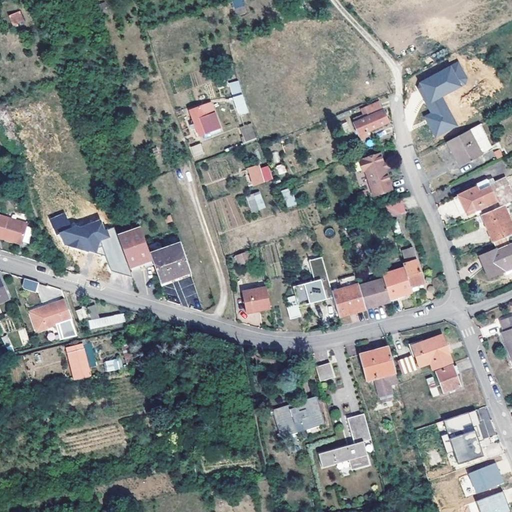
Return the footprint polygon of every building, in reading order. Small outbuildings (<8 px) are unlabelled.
[(242,0),(231,0),(235,8),(244,4),(242,0)] [(14,25),(24,22),(19,11),(10,15),(14,25)] [(420,81),(418,88),(431,112),(423,117),(436,140),(459,127),(442,98),(466,84),(466,77),(458,60),(420,81)] [(238,80),(228,83),(232,95),(242,92),(238,80)] [(237,97),(243,115),(252,112),(246,94),(237,97)] [(367,135),(366,131),(387,122),(378,102),(364,108),(367,116),(353,122),(360,138),(367,135)] [(200,137),(221,130),(211,104),(199,107),(190,111),(200,137)] [(244,143),(256,139),(251,123),(239,127),(244,143)] [(463,164),(492,150),(479,125),(446,142),(454,157),(458,155),(463,164)] [(194,159),(205,156),(200,143),(189,147),(194,159)] [(387,165),(386,160),(383,150),(364,157),(367,167),(375,194),(394,188),(387,165)] [(492,150),(463,164),(463,165),(492,151),(492,150)] [(459,166),(463,164),(458,155),(454,157),(459,166)] [(284,164),(276,166),(278,175),(286,173),(284,164)] [(253,185),(263,182),(257,165),(247,168),(253,185)] [(490,184),(498,200),(500,206),(503,205),(511,201),(511,200),(511,194),(504,178),(490,184)] [(498,200),(490,184),(489,181),(458,195),(466,213),(467,214),(498,200)] [(282,190),(286,208),(295,206),(291,188),(282,190)] [(260,191),(245,196),(251,213),(266,208),(260,191)] [(458,217),(466,213),(458,195),(449,199),(458,217)] [(382,219),(399,213),(395,200),(384,204),(377,206),(382,219)] [(511,225),(503,205),(500,206),(482,214),(493,242),(509,235),(511,233),(511,225)] [(111,271),(131,276),(130,271),(117,234),(113,227),(105,231),(100,219),(81,228),(74,225),(71,226),(65,213),(49,219),(57,235),(61,233),(65,246),(106,255),(111,271)] [(0,217),(0,236),(21,243),(27,224),(0,216),(0,217)] [(140,226),(117,234),(130,271),(140,267),(139,262),(142,261),(143,267),(153,263),(150,253),(147,245),(140,226)] [(392,244),(399,241),(393,227),(387,230),(392,244)] [(325,228),(325,236),(333,236),(334,228),(325,228)] [(490,273),(491,276),(506,270),(504,266),(511,263),(511,242),(509,235),(493,242),(496,249),(480,255),(488,274),(490,273)] [(160,282),(190,271),(184,254),(181,242),(150,253),(153,263),(160,282)] [(409,250),(399,254),(404,267),(401,267),(402,270),(411,293),(412,294),(419,291),(417,285),(423,283),(409,250)] [(235,254),(236,265),(249,263),(248,252),(235,254)] [(322,259),(310,262),(315,281),(328,278),(322,259)] [(402,270),(382,276),(383,278),(389,297),(389,298),(390,302),(399,299),(398,297),(411,293),(402,270)] [(191,275),(190,271),(160,282),(161,285),(191,275)] [(0,302),(10,298),(9,296),(0,276),(0,302)] [(24,278),(22,288),(36,292),(38,282),(24,278)] [(332,293),(328,278),(315,281),(293,287),(298,307),(333,297),(332,293)] [(358,286),(365,310),(380,305),(379,301),(389,298),(389,297),(383,278),(358,286)] [(241,292),(246,312),(270,306),(266,286),(241,292)] [(366,310),(365,310),(358,286),(332,293),(333,297),(339,316),(363,309),(364,311),(366,310)] [(33,314),(39,329),(71,318),(64,299),(36,310),(37,312),(33,314)] [(90,317),(89,313),(88,313),(85,306),(82,307),(82,308),(76,311),(79,319),(90,317)] [(89,313),(90,317),(91,320),(85,321),(86,328),(89,327),(89,328),(112,324),(124,322),(122,313),(112,315),(111,316),(99,318),(95,307),(87,309),(89,313)] [(502,332),(511,359),(511,316),(501,321),(505,331),(502,332)] [(22,343),(29,341),(24,328),(17,331),(22,343)] [(6,348),(11,345),(7,336),(2,338),(6,348)] [(421,365),(430,362),(433,370),(453,363),(443,336),(414,345),(421,365)] [(67,347),(72,368),(87,365),(81,344),(67,347)] [(395,372),(388,347),(359,355),(366,380),(374,377),(395,372)] [(402,375),(416,371),(412,356),(398,360),(402,375)] [(121,358),(104,361),(106,371),(122,369),(121,358)] [(329,362),(315,366),(319,381),(334,377),(329,362)] [(456,374),(453,366),(435,373),(443,392),(460,386),(456,374)] [(395,372),(374,377),(379,397),(393,394),(391,385),(398,384),(395,372)] [(442,394),(436,376),(426,379),(432,398),(442,394)] [(325,422),(323,422),(317,398),(269,412),(270,416),(277,414),(282,433),(276,434),(277,437),(325,423),(325,422)] [(469,411),(472,422),(478,420),(475,409),(469,411)] [(453,450),(457,463),(483,454),(477,436),(480,435),(476,423),(464,427),(463,424),(472,422),(469,411),(443,420),(447,432),(453,450)] [(369,465),(363,442),(370,439),(363,413),(346,418),(353,444),(317,453),(321,467),(348,460),(350,470),(369,465)] [(453,450),(447,432),(440,434),(446,452),(453,450)] [(495,463),(469,473),(477,493),(503,483),(495,463)] [(502,491),(476,502),(480,511),(509,511),(510,511),(502,491)]
